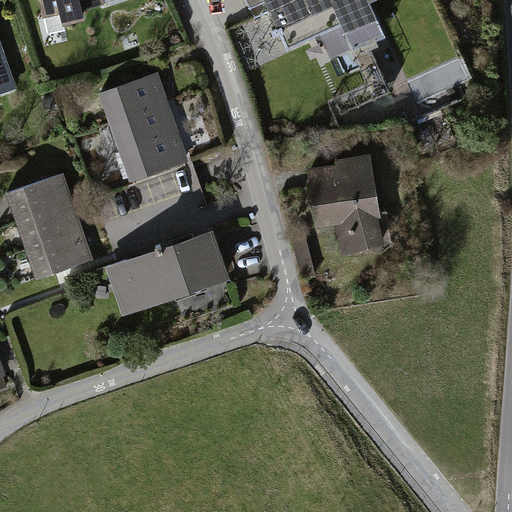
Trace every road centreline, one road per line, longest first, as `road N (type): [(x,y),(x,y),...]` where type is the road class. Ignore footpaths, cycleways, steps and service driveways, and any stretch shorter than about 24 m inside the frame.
road 1 (residential): [(511,0),(509,511)]
road 2 (residential): [(289,317),(288,283),(248,136),(198,0)]
road 3 (residential): [(289,317),(49,403),(0,429)]
road 4 (residential): [(456,511),(289,317)]
road 5 (unknown): [(266,201),(120,248)]
